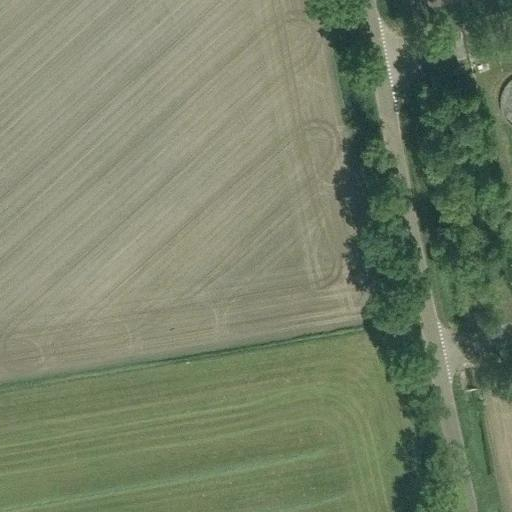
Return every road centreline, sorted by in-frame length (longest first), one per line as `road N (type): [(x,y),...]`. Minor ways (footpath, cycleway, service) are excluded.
road 1 (unclassified): [(470,511),(361,0)]
road 2 (unknown): [(511,48),(378,79)]
